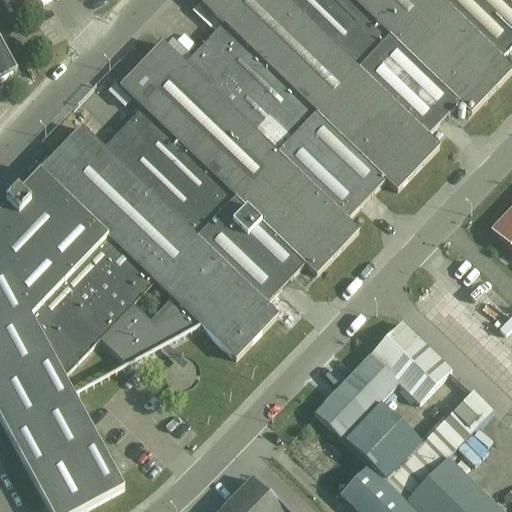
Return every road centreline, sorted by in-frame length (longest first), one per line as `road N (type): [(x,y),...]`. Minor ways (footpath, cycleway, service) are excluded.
road 1 (unclassified): [(158,511),(379,288)]
road 2 (unclassified): [(0,152),(148,0)]
road 3 (unclassified): [(379,288),(511,148)]
road 4 (unclassified): [(379,288),(509,409)]
